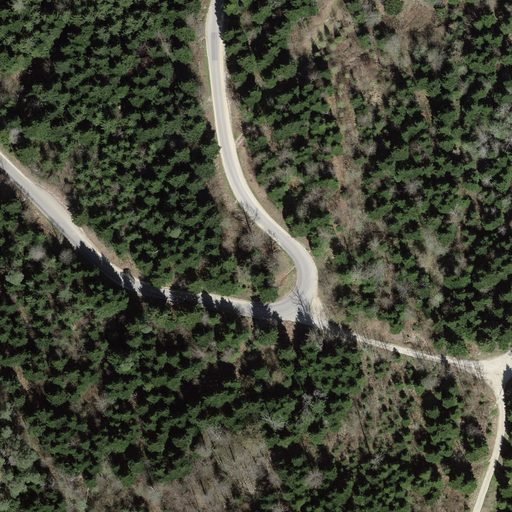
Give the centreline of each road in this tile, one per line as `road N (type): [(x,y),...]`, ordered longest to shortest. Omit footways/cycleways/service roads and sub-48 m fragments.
road 1 (track): [(292,307),(353,336),(511,372)]
road 2 (track): [(511,367),(477,511)]
